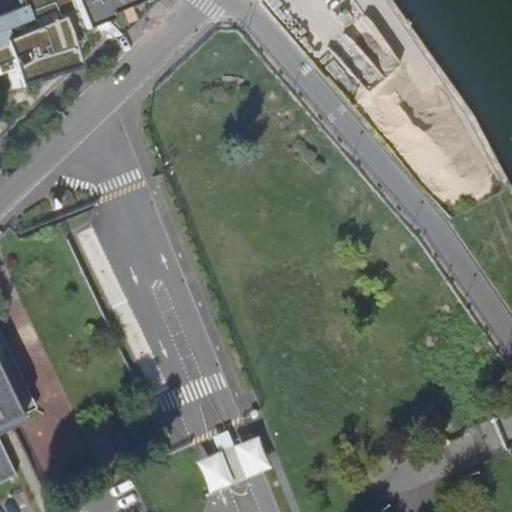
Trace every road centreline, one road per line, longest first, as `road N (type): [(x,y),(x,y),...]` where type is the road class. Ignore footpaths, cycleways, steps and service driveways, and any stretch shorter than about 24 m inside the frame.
road 1 (residential): [(229,0),(461,262),(511,331)]
road 2 (residential): [(0,196),(208,0)]
